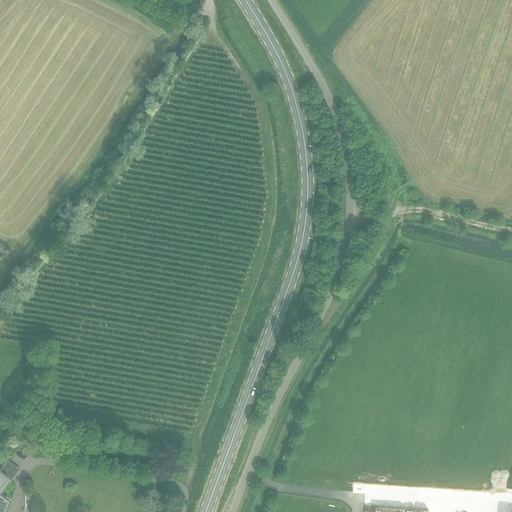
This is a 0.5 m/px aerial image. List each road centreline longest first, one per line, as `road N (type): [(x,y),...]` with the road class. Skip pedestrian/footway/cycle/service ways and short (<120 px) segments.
road 1 (secondary): [(202,511),(287,289),(307,212),(305,146),(292,90),(244,0)]
road 2 (unknown): [(186,499),(192,435),(259,242),(264,196),(254,108),(210,34),(209,5)]
road 3 (unclassified): [(246,471),(334,284),(350,196),(339,124),(272,0)]
road 4 (track): [(0,289),(209,5)]
road 5 (track): [(348,214),(412,212),(511,235)]
road 6 (unclassified): [(246,471),(279,487),(347,495),(359,511)]
